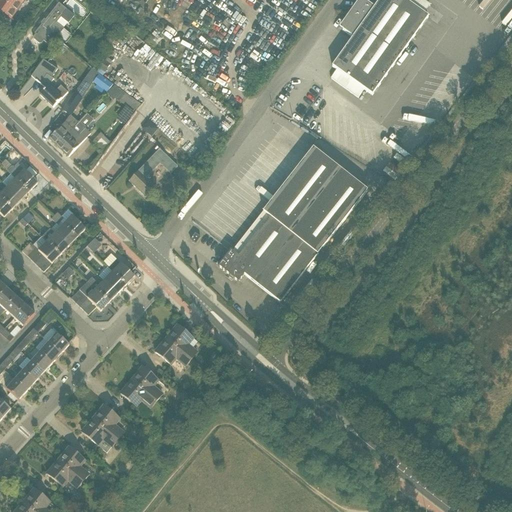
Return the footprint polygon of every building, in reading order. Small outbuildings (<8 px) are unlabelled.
[(0,0),(0,11),(11,20),(25,0),(0,0)] [(331,79),(358,98),(365,90),(373,96),(428,18),(424,15),(430,6),(421,0),(369,0),(368,3),(363,0),(359,0),(343,23),(346,25),(342,31),(353,38),(333,67),(337,70),(331,79)] [(34,39),(40,44),(41,44),(44,41),(50,46),(58,37),(59,37),(60,35),(70,22),(62,16),(67,10),(59,4),(35,34),(36,35),(34,38),(34,39)] [(109,29),(114,33),(119,26),(114,22),(109,29)] [(273,61),(279,49),(262,40),(256,52),(273,61)] [(95,66),(105,74),(110,66),(101,59),(95,66)] [(62,100),(68,93),(61,86),(55,92),(49,86),(54,79),(52,78),(57,70),(43,60),(32,77),(46,90),(40,96),(53,108),(62,100)] [(81,99),(82,99),(93,82),(99,75),(99,74),(92,69),(74,94),(75,94),(64,111),(70,116),(71,116),(72,117),(83,100),(81,99)] [(113,85),(99,75),(93,82),(107,93),(113,85)] [(107,94),(107,95),(114,101),(116,98),(121,103),(127,108),(118,120),(124,125),(134,114),(140,104),(115,85),(110,91),(107,94)] [(61,151),(69,157),(85,141),(91,134),(86,129),(94,121),(87,114),(79,123),(72,129),(62,140),(67,145),(61,151)] [(72,129),(65,123),(50,139),(61,151),(67,145),(62,140),(72,129)] [(393,133),(385,144),(410,163),(418,152),(393,133)] [(112,143),(104,136),(96,145),(105,153),(112,143)] [(145,197),(155,186),(146,178),(160,163),(171,173),(177,166),(159,149),(129,182),(145,197)] [(280,303),(367,192),(313,149),(263,213),(265,214),(234,253),(231,251),(218,267),(238,283),(244,277),(243,276),(244,275),(280,303)] [(38,184),(24,171),(20,166),(18,165),(15,168),(12,168),(8,172),(10,174),(11,174),(30,192),(38,184)] [(8,188),(21,201),(30,192),(11,174),(10,174),(7,178),(13,183),(8,188)] [(0,197),(13,210),(21,201),(8,188),(0,196),(0,197)] [(0,223),(4,219),(13,210),(0,197),(0,223)] [(234,244),(263,216),(245,198),(236,197),(236,200),(238,202),(233,206),(244,217),(241,221),(239,228),(234,222),(216,219),(214,226),(216,228),(225,229),(219,235),(216,231),(212,230),(211,235),(221,245),(228,246),(233,251),(234,244)] [(167,198),(161,201),(163,207),(169,203),(167,198)] [(54,217),(61,223),(64,220),(58,213),(54,217)] [(58,226),(61,223),(54,217),(52,220),(56,224),(58,226)] [(86,230),(72,217),(64,226),(77,239),(86,230)] [(25,228),(28,225),(23,220),(23,219),(19,223),(25,228)] [(64,226),(55,234),(69,247),(77,239),(64,226)] [(60,256),(69,247),(55,234),(47,243),(60,256)] [(191,241),(196,244),(200,238),(195,234),(191,241)] [(35,265),(44,273),(60,256),(47,243),(41,238),(33,246),(35,248),(38,252),(39,252),(43,257),(35,265)] [(95,241),(89,247),(95,253),(101,247),(95,241)] [(22,252),(26,256),(35,248),(33,246),(30,244),(22,252)] [(35,248),(26,256),(31,260),(39,252),(38,252),(35,248)] [(86,261),(90,256),(85,251),(80,256),(86,261)] [(39,252),(31,260),(35,265),(43,257),(39,252)] [(109,269),(113,273),(112,273),(126,286),(135,277),(117,260),(109,269)] [(68,280),(75,273),(69,268),(62,275),(68,280)] [(104,282),(118,295),(126,286),(112,273),(104,282)] [(104,282),(100,286),(92,279),(88,283),(110,303),(118,295),(104,282)] [(101,312),(110,303),(88,283),(86,285),(94,292),(87,299),(88,300),(92,304),(84,312),(88,316),(96,308),(101,312)] [(8,290),(0,298),(0,306),(5,311),(17,298),(8,290)] [(79,291),(71,299),(75,304),(83,295),(79,291)] [(80,308),(88,300),(87,299),(83,295),(75,304),(80,308)] [(17,298),(5,311),(14,319),(26,306),(17,298)] [(92,304),(88,300),(80,308),(84,312),(92,304)] [(14,319),(24,328),(35,315),(26,306),(14,319)] [(47,318),(51,322),(55,318),(51,314),(47,318)] [(33,330),(38,334),(46,325),(42,321),(33,330)] [(192,361),(197,354),(188,346),(193,340),(177,326),(166,340),(192,361)] [(6,339),(10,334),(5,330),(1,335),(6,339)] [(30,343),(38,334),(33,330),(25,339),(30,343)] [(70,346),(57,334),(48,344),(61,355),(70,346)] [(21,343),(26,348),(30,343),(25,339),(21,343)] [(166,340),(155,353),(171,366),(176,360),(186,368),(192,361),(166,340)] [(53,364),(61,355),(48,344),(40,352),(53,364)] [(12,353),(17,357),(21,352),(17,348),(12,353)] [(40,352),(31,362),(44,374),(53,364),(40,352)] [(4,362),(9,366),(13,362),(8,358),(4,362)] [(44,374),(31,362),(23,371),(36,383),(44,374)] [(212,370),(206,365),(203,368),(209,374),(212,370)] [(158,382),(142,368),(132,381),(157,402),(163,395),(153,388),(158,382)] [(36,383),(23,371),(15,380),(28,392),(36,383)] [(6,390),(19,402),(28,392),(15,380),(6,390)] [(132,381),(120,395),(136,408),(142,402),(151,410),(157,402),(132,381)] [(0,417),(3,420),(11,410),(0,400),(0,417)] [(119,420),(104,407),(93,420),(118,441),(124,434),(114,426),(119,420)] [(82,433),(97,446),(107,454),(118,441),(93,420),(82,433)] [(85,462),(69,449),(58,462),(83,483),(89,476),(80,468),(85,462)] [(58,462),(47,475),(62,488),(68,482),(77,490),(83,483),(58,462)] [(50,503),(34,490),(23,503),(33,511),(48,511),(45,509),(50,503)] [(33,511),(23,503),(15,511),(33,511)]
